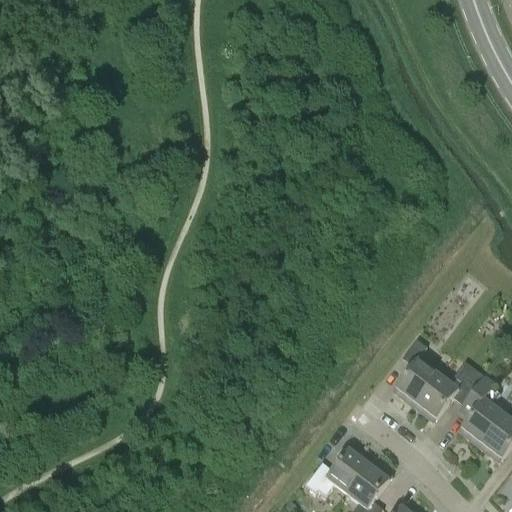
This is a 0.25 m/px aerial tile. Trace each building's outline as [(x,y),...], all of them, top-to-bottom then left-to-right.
[(402,363),(412,371),(392,396),(413,411),(438,379),(418,363),(427,352),(416,344),(402,363)] [(438,379),(413,411),(434,427),(453,402),(462,410),(467,403),(484,382),(465,368),(449,387),(438,379)] [(484,381),(484,382),(467,403),(477,411),(458,436),(479,451),(504,419),(491,409),(500,398),(492,392),(495,389),(484,381)] [(511,425),(504,419),(479,451),(499,467),(511,450),(511,425)] [(325,500),(334,489),(347,498),(372,466),(351,450),(332,475),(322,467),(305,490),(315,497),(318,494),(325,500)] [(380,511),(373,506),(392,481),(372,466),(347,498),(359,508),(356,511),(380,511)]
